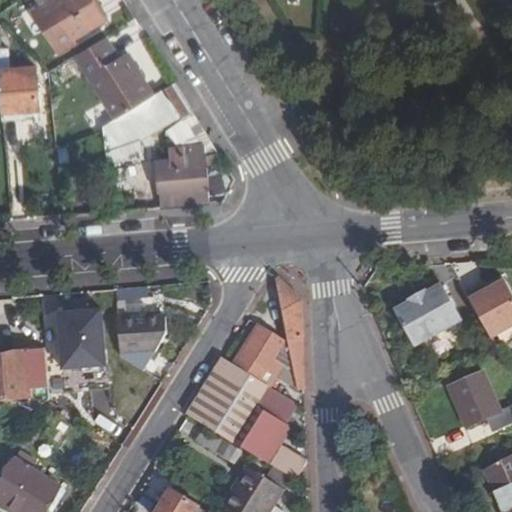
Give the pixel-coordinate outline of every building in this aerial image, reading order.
[(36,15),(60,54),(78,42),(76,39),(105,19),(93,0),(59,0),(36,15)] [(80,57),(119,121),(158,97),(131,53),(123,58),(108,37),(80,57)] [(37,70),(0,71),(0,73),(4,115),(41,113),(37,70)] [(183,120),(197,114),(178,84),(165,92),(183,120)] [(174,125),(183,120),(165,92),(158,97),(119,121),(108,127),(118,145),(148,132),(144,124),(165,111),(174,125)] [(188,128),(201,121),(197,114),(183,120),(188,128)] [(209,164),(224,157),(217,145),(175,148),(175,159),(161,159),(162,192),(211,188),(209,164)] [(212,203),(211,188),(162,192),(161,208),(212,203)] [(480,285),(468,292),(487,328),(492,338),(511,327),(511,280),(510,277),(493,285),(483,290),(480,285)] [(490,279),(480,285),(483,290),(493,285),(490,279)] [(296,392),(301,390),(300,303),(274,281),(287,349),(291,371),(295,388),(296,392)] [(410,301),(395,310),(415,346),(463,320),(442,283),(427,292),(426,290),(409,299),(410,301)] [(117,371),(116,309),(63,310),(64,372),(117,371)] [(164,312),(116,316),(120,359),(141,374),(164,336),(164,312)] [(233,367),(222,361),(187,417),(265,464),(264,467),(291,483),(303,463),(276,447),(287,428),(283,425),(295,407),(265,388),(273,375),(275,377),(282,365),(291,371),(287,349),(256,329),(233,367)] [(46,352),(28,354),(30,400),(31,414),(49,403),(46,352)] [(0,402),(30,400),(28,354),(0,356),(0,402)] [(295,388),(291,371),(282,365),(275,377),(295,388)] [(499,430),(511,424),(511,403),(499,408),(483,371),(449,385),(467,425),(493,414),(499,430)] [(217,455),(225,443),(202,429),(194,440),(217,455)] [(43,511),(58,490),(15,462),(0,484),(0,504),(12,511),(43,511)] [(243,468),(217,508),(223,511),(264,511),(279,491),(243,468)] [(511,511),(511,484),(497,491),(506,511),(511,511)] [(194,511),(196,510),(167,491),(154,511),(194,511)]
